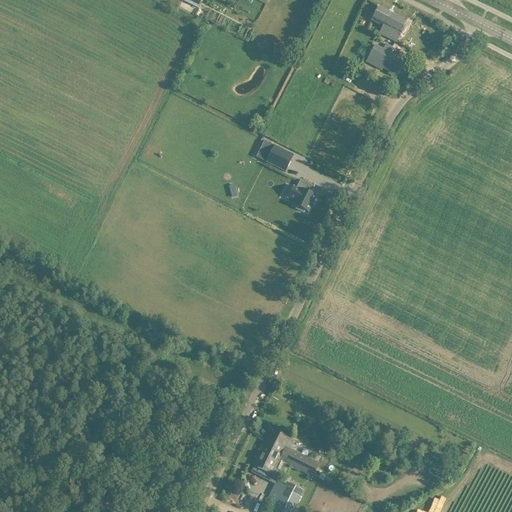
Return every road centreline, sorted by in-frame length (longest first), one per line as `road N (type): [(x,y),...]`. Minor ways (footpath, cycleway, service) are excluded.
road 1 (unclassified): [(202,511),(386,126),(480,24)]
road 2 (track): [(255,396),(0,268)]
